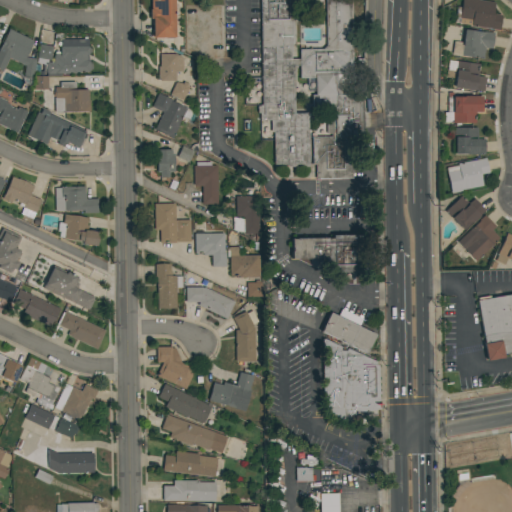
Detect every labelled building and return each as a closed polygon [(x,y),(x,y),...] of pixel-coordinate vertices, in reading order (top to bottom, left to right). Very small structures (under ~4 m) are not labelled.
[(173,0),(173,37),(173,38),(165,38),(165,37),(151,37),(151,18),(149,18),(149,9),(150,9),(149,0),(173,0)] [(350,0),(352,74),(336,75),(338,89),(348,89),(348,95),(359,94),(361,140),(350,141),(351,178),(315,179),(314,164),(311,164),(311,147),(314,147),(314,137),(325,136),(324,108),(311,108),(311,95),(314,95),(314,78),(299,78),(298,65),(293,65),(294,113),(307,113),(308,166),(300,167),(300,164),(294,164),(295,167),(286,167),(286,164),(273,165),(273,147),(272,132),(270,132),(270,120),(259,121),(259,105),(261,105),(258,0),(308,0),(308,4),(291,5),(292,36),(281,36),(281,43),(290,43),(290,59),(299,59),(298,49),(322,49),(325,45),(324,0),(350,0)] [(477,0),(493,2),(492,14),(500,15),(498,30),(490,29),(490,28),(469,26),(470,20),(458,18),(460,0),(477,0)] [(32,40),(28,48),(29,48),(27,53),(26,52),(24,57),(35,59),(31,85),(22,84),(24,65),(21,65),(21,64),(8,57),(1,71),(0,70),(0,45),(8,29),(32,40)] [(484,32),(492,33),(490,48),(483,48),(482,58),(451,54),(452,41),(461,42),(463,29),(484,32)] [(49,59),(46,59),(46,62),(52,62),(52,55),(59,55),(59,47),(60,47),(60,39),(86,39),(87,46),(87,48),(90,48),(90,53),(87,53),(88,54),(87,54),(87,61),(88,61),(88,62),(91,62),(91,70),(88,70),(88,72),(82,72),(82,73),(78,73),(78,72),(74,72),(74,73),(73,74),(70,74),(67,73),(67,74),(63,74),(63,73),(60,73),(60,75),(46,76),(46,73),(42,73),(41,64),(35,63),(38,44),(51,46),(49,59)] [(159,81),(159,78),(157,78),(157,66),(159,66),(159,54),(174,54),(174,55),(179,55),(181,58),(181,71),(174,71),(174,81),(159,81)] [(452,87),(453,78),(445,77),(447,60),(477,64),(476,76),(484,77),(482,91),(452,87)] [(33,89),(33,76),(47,76),(46,89),(33,89)] [(182,100),(169,94),(174,83),(176,82),(179,83),(181,84),(182,81),(187,84),(186,87),(187,87),(182,100)] [(74,82),(74,89),(87,89),(87,102),(88,102),(88,107),(87,107),(87,111),(55,112),(54,98),(54,87),(59,87),(58,82),(74,82)] [(451,123),(451,122),(443,122),(443,112),(446,112),(446,97),(447,97),(447,92),(452,92),(452,96),(463,96),(481,96),(481,112),(474,112),(474,123),(451,123)] [(153,130),(162,112),(151,107),(157,93),(171,100),(170,101),(173,102),(174,99),(193,108),(188,120),(181,116),(171,138),(153,130)] [(0,98),(10,103),(8,106),(16,110),(17,107),(26,111),(16,133),(0,125),(0,98)] [(41,108),(49,112),(48,113),(84,131),(81,138),(82,139),(79,146),(77,145),(76,147),(65,142),(64,144),(63,144),(62,147),(56,144),(57,141),(48,137),(45,145),(25,135),(36,112),(39,113),(41,108)] [(476,128),(476,139),(483,139),(483,154),(464,154),(464,153),(453,153),(453,128),(476,128)] [(176,157),(181,146),(192,151),(187,162),(176,157)] [(168,171),(168,177),(159,177),(159,172),(156,172),(155,149),(170,149),(171,157),(173,157),(173,171),(168,171)] [(484,158),(487,173),(478,175),(481,186),(460,190),(460,191),(450,193),(445,172),(446,172),(445,167),(456,165),(456,164),(484,158)] [(216,204),(201,204),(201,186),(193,186),(192,166),(215,165),(216,204)] [(18,180),(18,179),(27,182),(26,183),(32,186),(28,195),(40,200),(34,213),(31,219),(19,214),(22,207),(17,205),(19,203),(11,199),(9,202),(1,198),(2,195),(3,195),(10,177),(18,180)] [(83,186),(83,194),(84,194),(84,199),(96,199),(96,202),(97,202),(97,209),(96,209),(97,213),(82,213),(82,211),(54,211),(53,188),(59,188),(59,187),(83,186)] [(459,195),(467,204),(472,199),(483,210),(476,216),(469,223),(469,222),(461,230),(443,211),(459,195)] [(257,196),(258,234),(243,234),(243,232),(232,230),(231,217),(242,219),(242,216),(234,216),(234,196),(257,196)] [(174,203),(174,220),(189,220),(189,242),(175,242),(175,241),(174,241),(174,243),(159,243),(158,230),(153,230),(153,204),(174,203)] [(59,232),(56,231),(57,222),(62,223),(63,214),(66,214),(66,215),(86,218),(85,226),(86,226),(86,231),(96,232),(95,246),(81,244),(81,240),(62,238),(58,237),(59,232)] [(494,226),(490,230),(497,238),(493,242),(493,241),(485,249),(485,250),(474,261),(456,242),(478,221),(477,220),(483,215),(494,226)] [(0,230),(1,228),(19,237),(14,248),(18,250),(17,252),(18,253),(16,257),(15,257),(13,261),(17,262),(14,270),(11,269),(9,272),(8,272),(7,273),(0,269),(0,230)] [(223,233),(223,253),(224,253),(225,267),(210,267),(210,255),(202,255),(202,253),(193,253),(193,234),(223,233)] [(503,265),(494,261),(497,254),(496,254),(505,233),(511,236),(511,260),(506,258),(503,265)] [(291,259),(291,251),(291,247),(290,247),(290,239),(295,239),(295,238),(326,238),(331,238),(331,235),(362,235),(363,273),(326,273),(326,258),(291,259)] [(258,255),(258,277),(237,278),(237,276),(229,276),(228,247),(237,247),(237,256),(258,255)] [(175,308),(156,309),(156,278),(154,278),(154,264),(169,264),(169,272),(170,272),(170,276),(174,276),(181,276),(181,288),(175,288),(175,308)] [(42,288),(52,266),(76,277),(75,279),(76,279),(75,283),(77,284),(75,289),(78,290),(93,297),(91,300),(92,301),(89,307),(87,310),(42,288)] [(0,281),(1,282),(1,280),(15,287),(7,302),(0,298),(0,281)] [(260,282),(260,297),(246,297),(245,283),(260,282)] [(233,301),(225,319),(196,305),(198,302),(184,302),(184,287),(200,287),(202,288),(203,287),(233,301)] [(21,314),(23,309),(11,303),(18,289),(58,309),(49,327),(21,314)] [(511,353),(501,355),(502,358),(485,361),(482,344),(483,344),(475,300),(477,300),(477,298),(488,296),(489,298),(511,293),(511,353)] [(340,309),(361,319),(357,326),(337,316),(340,309)] [(104,331),(95,349),(66,335),(68,331),(55,324),(61,312),(63,313),(63,311),(104,331)] [(244,311),(245,314),(251,311),(256,322),(251,325),(251,326),(251,328),(253,328),(253,361),(234,362),(233,330),(237,330),(231,318),(244,311)] [(374,335),(365,354),(319,332),(323,325),(321,324),(322,321),(324,322),(328,312),(337,316),(357,326),(374,335)] [(378,409),(364,412),(353,411),(352,427),(338,426),(332,423),(325,417),(322,408),(321,398),(321,339),(325,341),(327,338),(342,346),(341,349),(343,348),(343,350),(343,351),(345,351),(346,348),(375,362),(375,365),(377,365),(378,409)] [(193,369),(184,389),(155,376),(161,362),(155,362),(155,347),(170,347),(170,348),(174,348),(180,363),(193,369)] [(0,355),(19,365),(18,366),(20,367),(12,383),(0,377),(0,355)] [(48,378),(46,383),(57,388),(50,405),(38,400),(40,395),(38,394),(36,398),(23,392),(28,382),(19,378),(23,369),(28,371),(29,369),(48,378)] [(243,412),(232,409),(232,408),(218,404),(207,401),(212,383),(220,385),(221,382),(234,385),(237,373),(252,377),(251,378),(254,378),(253,383),(250,382),(248,389),(249,389),(243,412)] [(64,384),(80,392),(83,385),(95,391),(92,400),(89,398),(83,412),(82,411),(81,415),(82,415),(79,420),(77,419),(76,423),(75,423),(74,425),(70,423),(72,418),(59,411),(53,408),(64,384)] [(210,406),(201,423),(185,415),(184,417),(163,407),(166,402),(156,397),(163,384),(210,406)] [(52,416),(46,429),(23,418),(29,405),(52,416)] [(225,437),(225,439),(230,441),(228,446),(223,444),(219,453),(207,449),(207,450),(190,444),(190,446),(168,438),(170,432),(160,429),(165,415),(225,437)] [(75,426),(75,427),(77,428),(74,435),(72,434),(70,439),(60,434),(60,435),(53,431),(59,418),(75,426)] [(91,453),(92,473),(57,474),(47,469),(46,449),(56,454),(91,453)] [(0,478),(0,451),(8,455),(8,460),(5,468),(7,469),(2,479),(0,478)] [(161,470),(163,455),(173,457),(174,451),(197,454),(197,456),(215,458),(213,477),(161,470)] [(266,474),(269,466),(284,472),(282,477),(277,475),(276,479),(266,474)] [(294,481),(294,468),(310,467),(310,481),(294,481)] [(32,477),(36,470),(51,477),(47,484),(32,477)] [(270,480),(271,479),(277,483),(276,484),(283,488),(281,493),(275,489),(273,493),(265,488),(267,485),(266,484),(269,480),(270,480)] [(161,501),(161,486),(172,486),(172,480),(195,481),(195,482),(214,482),(213,501),(161,501)] [(318,511),(318,493),(337,493),(337,511),(318,511)] [(282,508),(276,505),(275,508),(270,506),(269,510),(264,507),(265,504),(263,504),(267,496),(284,503),(282,508)] [(303,498),(307,501),(309,498),(316,502),(314,505),(316,505),(313,509),(301,502),(303,498)] [(54,511),(54,505),(65,504),(65,503),(91,503),(91,504),(95,503),(95,511),(54,511)]
